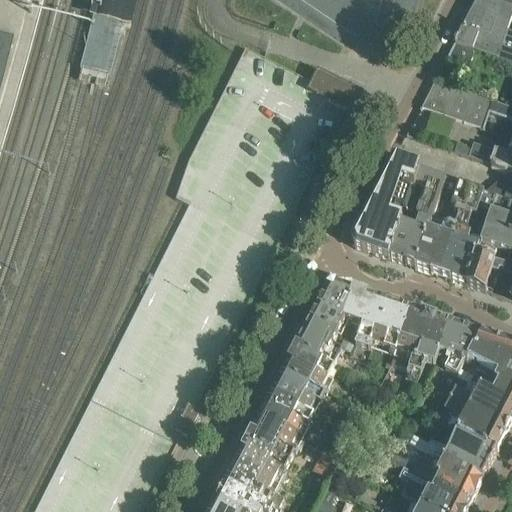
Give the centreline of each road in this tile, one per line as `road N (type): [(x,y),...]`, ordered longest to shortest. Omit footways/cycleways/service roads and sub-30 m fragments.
road 1 (residential): [(325,261),(453,0)]
road 2 (residential): [(189,511),(313,270),(325,261)]
road 3 (residential): [(511,332),(472,319),(459,302),(408,284),(388,292),(325,261)]
